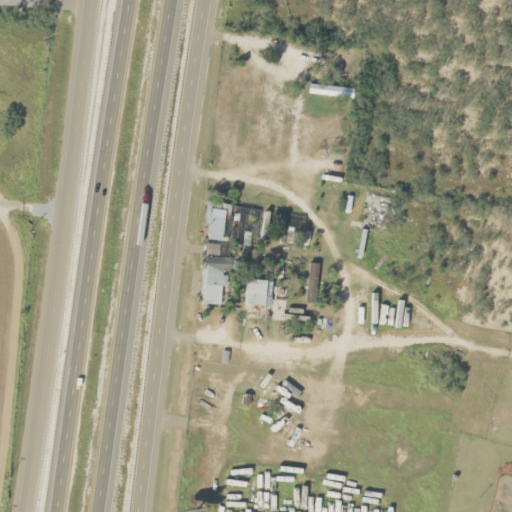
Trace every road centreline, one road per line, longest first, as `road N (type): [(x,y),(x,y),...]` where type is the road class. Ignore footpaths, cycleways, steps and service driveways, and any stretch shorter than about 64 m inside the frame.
road 1 (secondary): [(90,0),(12,511)]
road 2 (motorway): [(93,511),(170,0)]
road 3 (motorway): [(130,0),(53,511)]
road 4 (secondary): [(133,511),(201,0)]
